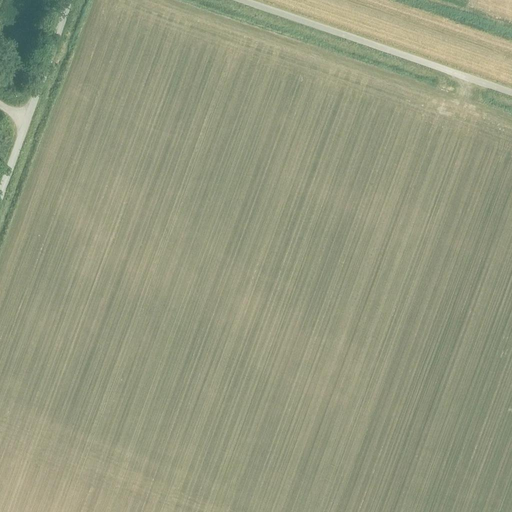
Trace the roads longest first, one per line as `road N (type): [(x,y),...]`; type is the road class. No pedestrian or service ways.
road 1 (unclassified): [(237,0),(511,97)]
road 2 (unclassified): [(0,196),(66,0)]
